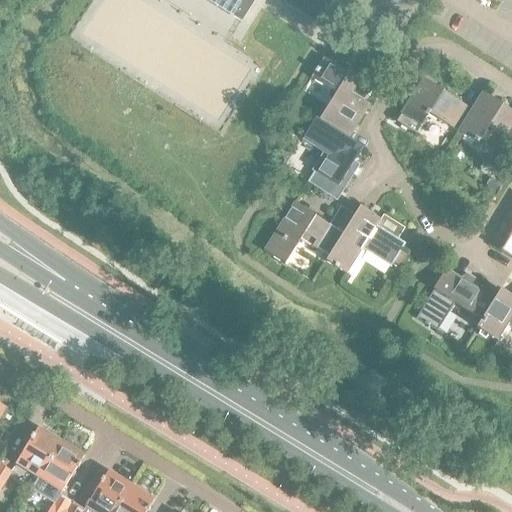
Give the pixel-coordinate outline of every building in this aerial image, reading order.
[(205,0),(240,22),(253,0),(282,0),(328,29),(327,31),(328,31),(347,0),(205,0)] [(335,94),(318,121),(318,122),(346,140),(347,139),(353,129),(354,130),(355,129),(348,125),(371,89),(372,89),(373,88),(349,73),(348,74),(323,58),(317,68),(316,68),(314,72),(310,78),(335,94)] [(472,111),(471,110),(422,80),(395,122),(415,134),(428,114),(458,133),(472,111)] [(511,143),(511,112),(482,93),(471,110),(472,111),(458,133),(477,145),(488,128),(511,143)] [(338,187),(362,149),(347,139),(346,140),(318,122),(318,121),(315,119),(301,141),(302,141),(303,140),(328,156),(318,173),(315,171),(308,183),(328,196),(335,185),(338,187)] [(316,249),(328,256),(354,215),(340,207),(328,226),(314,217),(315,216),(293,202),(293,203),(293,204),(264,251),(263,250),(262,251),(284,265),(300,240),(316,250),(316,249)] [(354,215),(328,256),(325,261),(333,267),(336,269),(336,268),(346,275),(347,274),(346,273),(361,249),(390,267),(404,244),(397,239),(404,228),(383,215),(379,220),(359,207),(354,215)] [(511,232),(500,252),(511,259),(511,232)] [(428,326),(436,331),(454,304),(480,320),(493,300),(470,286),(475,279),(465,273),(461,280),(446,270),(447,270),(446,269),(432,290),(433,291),(416,319),(424,324),(423,325),(427,327),(428,326)] [(481,321),(476,329),(497,342),(497,341),(511,315),(511,297),(500,290),(493,300),(480,320),(481,321)] [(60,442),(38,429),(38,427),(37,427),(15,463),(16,463),(16,462),(39,476),(60,442)] [(60,491),(61,491),(84,456),(83,455),(82,456),(60,442),(39,476),(61,490),(60,491)] [(0,463),(0,488),(11,471),(0,463)] [(113,511),(130,486),(107,471),(85,508),(83,510),(81,509),(71,502),(68,507),(64,511),(113,511)] [(145,511),(153,500),(130,486),(113,511),(145,511)] [(64,511),(68,507),(54,498),(45,511),(64,511)]
